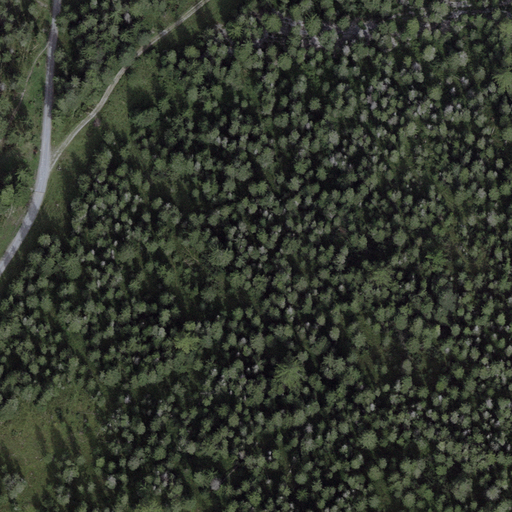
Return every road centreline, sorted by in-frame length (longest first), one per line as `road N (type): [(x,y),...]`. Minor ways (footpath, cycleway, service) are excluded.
road 1 (track): [(0,271),(31,220),(45,169),(57,0)]
road 2 (track): [(45,169),(126,62),(206,0)]
